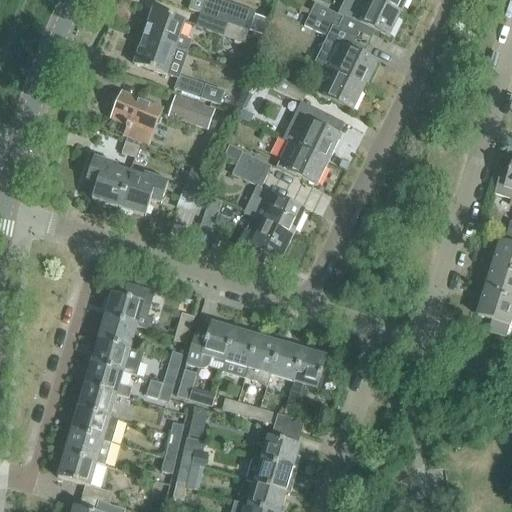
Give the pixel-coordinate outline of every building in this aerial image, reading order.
[(208,0),(205,0),(199,17),(247,34),(252,35),(261,38),(265,40),(272,22),(254,16),(208,0)] [(389,40),(400,16),(368,0),(356,0),(351,13),(346,10),(341,20),(314,7),(309,18),(354,40),(360,28),(367,31),(367,29),(389,40)] [(368,0),(400,16),(407,0),(368,0)] [(190,41),(180,37),(185,24),(151,13),(142,40),(175,51),(185,55),(190,41)] [(195,29),(243,45),(247,34),(226,26),(199,17),(195,29)] [(316,67),(334,76),(364,90),(376,67),(362,60),(365,54),(350,47),(354,40),(309,18),(304,28),(329,40),(316,67)] [(261,38),(252,35),(249,42),(259,45),(261,38)] [(175,51),(142,40),(133,67),(166,79),(175,51)] [(352,114),(364,90),(334,76),(327,90),(317,84),(311,96),(330,105),(331,104),(352,114)] [(173,93),(200,102),(204,89),(178,80),(173,93)] [(273,92),(302,106),(307,95),(278,81),(273,92)] [(204,89),(200,102),(219,109),(223,96),(204,89)] [(296,118),(302,106),(273,92),(267,104),(296,118)] [(122,138),(147,148),(161,114),(122,97),(112,121),(127,127),(122,138)] [(169,118),(207,132),(213,112),(175,99),(169,118)] [(242,112),(238,119),(249,125),(253,118),(242,112)] [(298,150),(328,165),(340,140),(318,130),(318,129),(300,120),(295,131),(305,136),(298,150)] [(134,160),(138,149),(125,145),(121,156),(134,160)] [(328,165),(298,150),(287,145),(275,170),(294,179),(295,178),(317,189),(328,165)] [(236,168),(266,182),(272,170),(242,155),(236,168)] [(118,211),(131,173),(94,161),(86,183),(97,187),(91,202),(118,211)] [(511,165),(509,175),(501,172),(494,194),(492,198),(510,203),(509,209),(511,209),(511,165)] [(260,192),(266,182),(236,168),(231,178),(260,192)] [(203,173),(192,169),(184,193),(194,196),(203,173)] [(168,185),(131,173),(118,211),(145,220),(150,204),(160,207),(168,185)] [(205,201),(214,177),(203,173),(194,196),(205,201)] [(261,225),(292,240),(303,216),(281,205),(281,204),(257,192),(250,205),(244,216),(261,225)] [(210,201),(199,231),(212,236),(222,206),(210,201)] [(280,264),(292,240),(261,225),(255,239),(244,234),(235,252),(260,264),(264,256),(280,264)] [(511,230),(505,228),(502,237),(511,240),(511,230)] [(511,249),(499,245),(491,269),(511,276),(511,249)] [(511,276),(491,269),(483,293),(511,302),(511,276)] [(154,321),(142,317),(145,308),(151,310),(155,296),(129,289),(125,301),(112,297),(105,321),(138,331),(150,334),(154,321)] [(511,315),(511,302),(483,293),(475,318),(490,323),(486,334),(504,340),(511,315)] [(182,316),(174,343),(186,347),(194,320),(182,316)] [(138,331),(105,321),(98,344),(131,353),(138,331)] [(213,362),(226,366),(236,334),(212,327),(209,336),(198,333),(187,369),(200,373),(205,373),(209,370),(212,366),(213,362)] [(258,340),(236,334),(226,366),(223,377),(245,384),(246,383),(258,340)] [(281,347),(258,340),(246,383),(257,386),(268,391),(271,380),(281,347)] [(144,357),(131,353),(98,344),(91,366),(124,376),(138,380),(144,357)] [(304,354),(281,347),(271,380),(294,387),(304,354)] [(327,361),(304,354),(294,387),(317,394),(327,361)] [(168,372),(179,375),(184,358),(173,355),(168,372)] [(124,376),(91,366),(84,389),(117,399),(124,376)] [(178,398),(190,402),(198,375),(186,371),(178,398)] [(174,391),(179,375),(168,372),(163,388),(174,391)] [(174,391),(163,388),(159,402),(170,405),(174,391)] [(84,389),(77,412),(111,422),(117,399),(84,389)] [(239,419),(242,408),(225,403),(222,414),(239,419)] [(258,413),(242,408),(239,419),(255,423),(258,413)] [(119,424),(111,422),(77,412),(71,435),(113,447),(119,424)] [(258,413),(255,423),(270,427),(272,417),(258,413)] [(201,443),(206,418),(193,416),(188,440),(201,443)] [(279,419),(275,431),(301,438),(304,426),(279,419)] [(169,444),(180,446),(184,429),(174,426),(169,444)] [(297,450),(301,438),(275,432),(274,435),(263,431),(258,445),(262,450),(265,451),(261,464),(294,474),(301,451),(297,450)] [(113,447),(71,435),(64,457),(97,467),(106,470),(113,447)] [(181,469),(191,472),(195,454),(205,448),(186,442),(182,466),(181,469)] [(180,446),(169,444),(165,463),(175,466),(180,446)] [(57,480),(86,489),(82,501),(109,509),(112,498),(90,491),(97,467),(64,457),(57,480)] [(287,496),(292,498),(296,485),(291,483),(294,474),(261,464),(254,462),(247,485),(255,487),(287,496)] [(175,466),(165,463),(163,476),(173,479),(175,466)] [(177,485),(188,488),(191,472),(181,469),(177,485)] [(176,489),(173,500),(185,502),(187,492),(188,488),(177,485),(176,489)] [(255,487),(248,510),(255,511),(282,511),(287,496),(255,487)] [(118,511),(109,509),(82,501),(78,511),(77,511),(75,511),(74,511),(118,511)]
